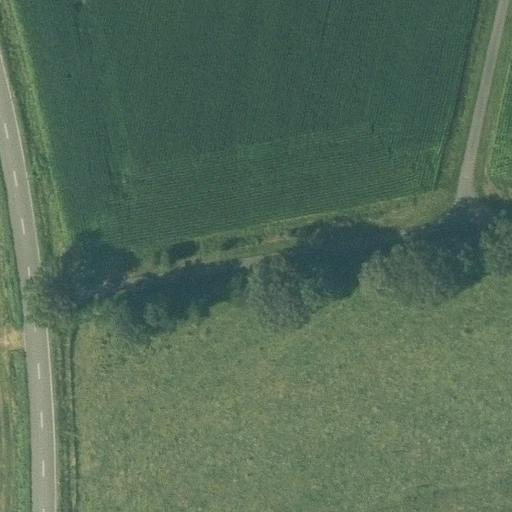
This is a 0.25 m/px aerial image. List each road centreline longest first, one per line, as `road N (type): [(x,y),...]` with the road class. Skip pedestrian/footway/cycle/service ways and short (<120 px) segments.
road 1 (unclassified): [(30,305),(453,228)]
road 2 (unclassified): [(453,228),(503,0)]
road 3 (tertiary): [(30,305),(41,511)]
road 4 (tertiary): [(0,110),(30,305)]
